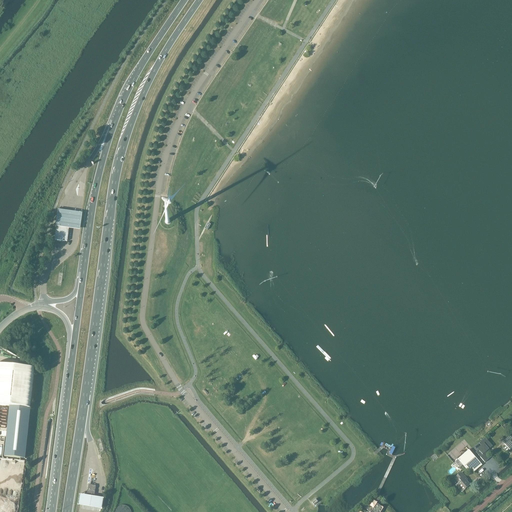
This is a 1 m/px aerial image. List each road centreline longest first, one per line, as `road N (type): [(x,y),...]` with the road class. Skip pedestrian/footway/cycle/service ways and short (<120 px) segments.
road 1 (unclassified): [(285,511),(181,390),(142,318),(171,140),(257,0)]
road 2 (primary): [(82,414),(119,156),(150,78),(199,0)]
road 3 (primary): [(74,337),(52,511)]
road 4 (primary): [(110,132),(81,288)]
road 5 (primary): [(185,0),(139,66),(110,132)]
